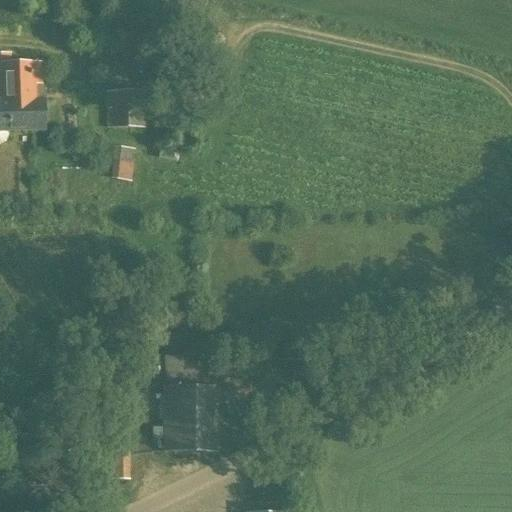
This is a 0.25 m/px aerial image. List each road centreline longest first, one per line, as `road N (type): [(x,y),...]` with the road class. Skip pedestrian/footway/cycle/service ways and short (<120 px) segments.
road 1 (track): [(0,43),(48,44),(173,81),(253,19),(495,79),(511,96)]
road 2 (unclassified): [(153,511),(511,308)]
